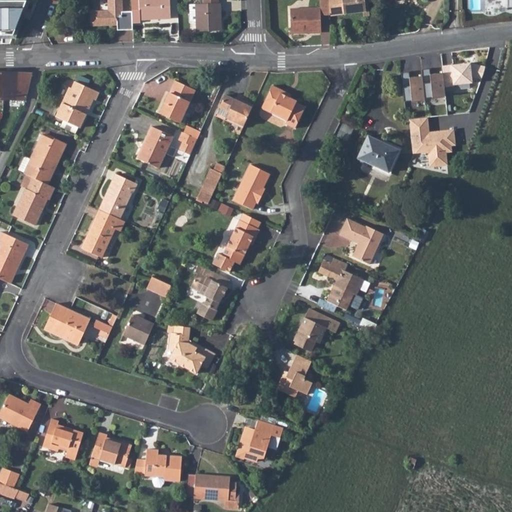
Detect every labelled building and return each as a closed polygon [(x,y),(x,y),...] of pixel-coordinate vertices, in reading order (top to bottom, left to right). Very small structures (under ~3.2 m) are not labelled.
[(0,0),(0,34),(14,35),(24,8),(18,8),(18,1),(0,0)] [(117,30),(133,30),(132,22),(132,11),(122,12),(121,0),(108,0),(108,12),(95,12),(91,17),(91,26),(113,25),(113,23),(117,23),(117,30)] [(140,22),(140,19),(170,18),(169,0),(131,0),(132,11),(132,22),(140,22)] [(318,0),(319,7),(289,8),(289,33),(319,32),(319,15),(330,15),(330,9),(329,0),(318,0)] [(329,0),(330,9),(330,15),(366,11),(364,0),(329,0)] [(204,3),(195,3),(195,21),(196,30),(221,30),(220,2),(218,3),(204,3)] [(441,70),(442,84),(470,82),(469,76),(479,79),(485,65),(466,62),(449,63),(441,64),(441,70)] [(441,70),(422,73),(424,96),(443,95),(442,84),(441,70)] [(0,98),(26,99),(32,73),(0,71),(0,98)] [(400,75),(402,98),(424,96),(422,73),(400,75)] [(70,89),(56,118),(80,129),(93,100),(96,101),(99,93),(76,82),(72,90),(70,89)] [(163,103),(157,115),(179,125),(194,93),(174,83),(165,104),(163,103)] [(290,96),(282,92),(283,90),(273,84),(262,107),(287,119),(285,123),(295,128),(305,106),(296,102),(297,100),(290,96)] [(236,120),(245,124),(254,104),(243,99),(242,101),(226,94),(217,114),(235,122),(236,120)] [(407,118),(411,152),(426,152),(428,165),(445,164),(445,152),(451,151),(451,144),(455,144),(453,127),(429,130),(426,115),(407,118)] [(150,128),(136,160),(157,170),(171,138),(150,128)] [(182,135),(195,141),(198,135),(185,128),(182,135)] [(180,134),(176,143),(182,145),(184,147),(180,154),(188,158),(195,141),(182,135),(180,134)] [(368,134),(357,156),(388,171),(399,148),(368,134)] [(43,135),(24,174),(27,175),(34,178),(46,184),(60,155),(62,156),(67,144),(55,139),(54,140),(43,135)] [(20,169),(24,171),(30,158),(26,156),(20,169)] [(201,190),(197,198),(209,203),(211,198),(226,166),(215,160),(201,190)] [(250,164),(233,199),(253,209),(256,201),(258,202),(263,191),(261,190),(269,174),(250,164)] [(27,175),(21,187),(26,189),(28,190),(34,178),(27,175)] [(106,198),(101,209),(119,217),(130,192),(132,192),(136,184),(114,175),(104,197),(106,198)] [(46,184),(34,178),(28,190),(26,189),(14,215),(35,226),(47,199),(50,200),(55,188),(46,184)] [(101,209),(99,208),(82,247),(101,256),(115,227),(120,230),(125,220),(119,217),(101,209)] [(242,213),(239,220),(260,230),(263,223),(242,213)] [(218,254),(213,265),(230,272),(235,262),(240,265),(248,249),(246,248),(248,244),(252,246),(260,230),(239,220),(222,255),(218,254)] [(349,220),(341,236),(353,242),(354,240),(361,243),(354,258),(371,267),(386,235),(368,227),(367,229),(349,220)] [(0,242),(2,243),(0,247),(0,277),(9,282),(23,253),(25,254),(29,244),(2,232),(0,236),(0,242)] [(330,264),(324,276),(337,282),(328,303),(347,312),(355,296),(358,297),(366,281),(346,272),(349,267),(335,260),(332,266),(330,264)] [(206,269),(204,271),(215,277),(213,281),(226,287),(229,281),(206,269)] [(215,277),(204,271),(202,276),(197,273),(191,288),(199,292),(199,294),(207,298),(204,304),(201,303),(196,314),(212,321),(217,310),(215,309),(222,296),(223,297),(227,288),(226,287),(213,281),(215,277)] [(152,277),(147,287),(166,296),(171,285),(152,277)] [(70,309),(56,303),(44,329),(62,337),(63,336),(78,343),(90,319),(70,309)] [(309,310),(294,342),(296,343),(295,345),(311,353),(316,343),(319,345),(326,330),(337,335),(341,325),(309,310)] [(123,333),(145,343),(154,322),(132,313),(123,333)] [(94,325),(101,329),(110,332),(113,325),(97,318),(94,325)] [(175,325),(174,332),(178,333),(190,334),(191,327),(175,325)] [(171,332),(170,340),(177,340),(178,333),(174,332),(171,332)] [(177,340),(170,340),(168,349),(173,352),(169,358),(196,373),(202,363),(208,367),(215,353),(194,341),(192,344),(190,343),(190,340),(191,339),(189,338),(190,334),(178,333),(177,340)] [(298,355),(295,363),(310,370),(314,362),(298,355)] [(310,370),(295,363),(288,378),(284,376),(277,390),(296,399),(299,392),(308,396),(313,384),(305,380),(310,370)] [(9,396),(0,414),(0,416),(28,430),(41,404),(32,399),(29,404),(21,400),(20,402),(9,396)] [(51,418),(46,436),(53,438),(51,445),(76,453),(83,432),(58,424),(59,420),(51,418)] [(263,459),(268,444),(270,435),(280,438),(282,429),(257,421),(254,430),(250,429),(243,432),(236,456),(256,462),(257,460),(263,459)] [(99,432),(91,456),(125,467),(132,444),(121,441),(120,443),(107,439),(108,435),(99,432)] [(270,435),(268,444),(277,446),(280,438),(270,435)] [(146,470),(155,471),(166,472),(165,479),(180,480),(182,456),(159,454),(160,450),(148,449),(147,459),(146,470)] [(410,457),(406,465),(413,468),(417,459),(410,457)] [(146,470),(147,459),(137,458),(135,466),(134,473),(144,475),(144,474),(146,470)] [(0,469),(0,482),(13,488),(19,474),(1,467),(0,469)] [(166,472),(155,471),(154,476),(156,482),(161,483),(165,479),(166,472)] [(193,498),(223,501),(233,502),(235,483),(228,483),(229,477),(196,474),(193,498)] [(0,482),(0,493),(14,498),(18,489),(13,488),(0,482)] [(233,502),(223,501),(223,508),(236,510),(236,502),(233,502)] [(56,511),(58,506),(49,503),(46,511),(56,511)]
